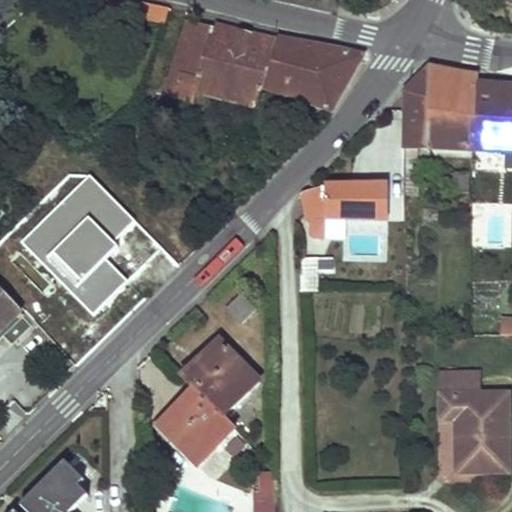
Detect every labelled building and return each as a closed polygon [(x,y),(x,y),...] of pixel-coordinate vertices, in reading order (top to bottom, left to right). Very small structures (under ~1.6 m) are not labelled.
[(122,0),(100,0),(99,7),(110,9),(126,11),(143,14),(144,5),(122,0)] [(150,6),(147,14),(168,20),(171,10),(150,6)] [(109,15),(125,18),(126,11),(110,9),(109,15)] [(186,23),(167,83),(164,95),(166,97),(193,104),(197,91),(256,106),(262,88),(331,111),(362,57),(362,55),(276,38),(274,39),(273,42),(200,24),(197,23),(196,26),(186,23)] [(405,92),(406,149),(473,151),(477,84),(479,76),(453,72),(430,68),(427,71),(405,92)] [(511,152),(511,86),(497,86),(477,84),(473,151),(511,152)] [(454,174),(454,194),(469,194),(469,174),(454,174)] [(89,176),(20,246),(91,317),(126,282),(100,255),(134,221),(89,176)] [(303,194),(308,219),(314,224),(313,236),(315,237),(325,239),(326,219),(387,221),(387,186),(325,186),(303,194)] [(344,239),(344,223),(326,223),(326,239),(344,239)] [(301,259),(301,292),(319,291),(318,259),(301,259)] [(245,291),(226,309),(241,326),(261,306),(245,291)] [(0,334),(21,315),(0,292),(0,334)] [(511,320),(501,321),(501,336),(511,336),(511,320)] [(219,342),(182,378),(195,390),(223,419),(260,383),(219,342)] [(508,473),(508,395),(478,395),(478,374),(441,374),(441,420),(456,420),(457,473),(508,473)] [(199,468),(235,432),(223,419),(195,390),(158,426),(199,468)] [(71,511),(91,491),(60,463),(14,511),(71,511)] [(256,495),(256,511),(276,511),(276,495),(275,495),(275,474),(262,474),(262,495),(256,495)]
